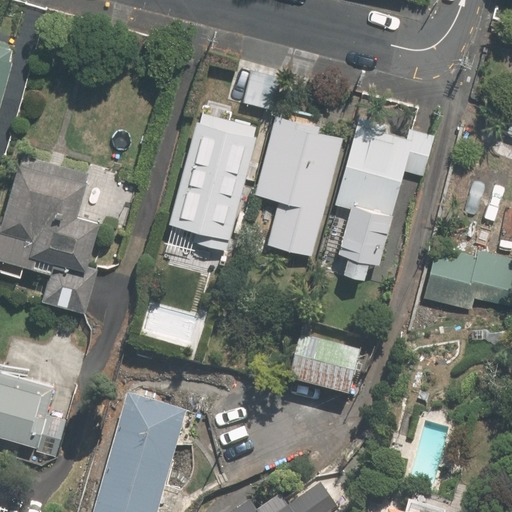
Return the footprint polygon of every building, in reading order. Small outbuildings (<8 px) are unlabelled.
[(0,119),(22,45),(0,38),(0,119)] [(269,85),(275,64),(242,55),(229,101),(270,113),(277,87),(269,85)] [(228,245),(252,127),(195,116),(171,234),(228,245)] [(312,253),(343,134),(279,117),(248,237),(312,253)] [(378,264),(420,133),(370,117),(328,248),(378,264)] [(99,277),(120,187),(29,166),(8,256),(99,277)] [(511,257),(445,238),(427,297),(511,322),(511,257)] [(288,383),(348,397),(359,349),(299,335),(288,383)] [(0,430),(35,439),(48,387),(0,375),(0,430)] [(161,511),(189,414),(126,396),(93,511),(161,511)] [(255,511),(250,504),(238,511),(335,511),(338,510),(319,484),(283,509),(277,501),(261,511),(255,511)] [(407,511),(367,500),(363,511),(460,511),(462,507),(412,493),(407,511)]
